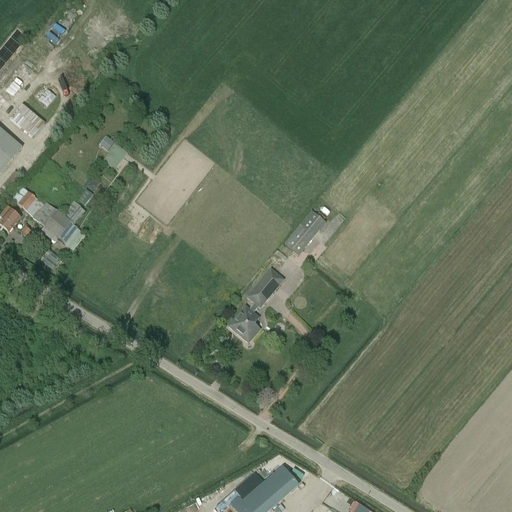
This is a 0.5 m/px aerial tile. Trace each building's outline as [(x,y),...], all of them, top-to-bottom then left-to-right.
[(0,70),(26,37),(15,29),(0,48),(0,70)] [(14,83),(7,92),(13,98),(21,89),(14,83)] [(48,90),(39,101),(48,107),(56,97),(48,90)] [(32,140),(46,125),(24,105),(10,119),(32,140)] [(0,177),(23,146),(0,128),(0,177)] [(108,152),(114,144),(108,139),(101,147),(108,152)] [(116,145),(104,161),(116,170),(128,153),(116,145)] [(16,173),(0,190),(0,192),(3,195),(20,177),(16,173)] [(85,206),(94,196),(87,190),(78,199),(85,206)] [(36,198),(28,192),(19,203),(19,204),(18,205),(26,211),(36,198)] [(65,214),(76,224),(86,212),(75,202),(65,214)] [(299,256),(333,216),(319,204),(285,244),(299,256)] [(0,223),(9,232),(22,217),(11,209),(0,222),(1,222),(0,223)] [(49,252),(42,261),(54,269),(61,260),(49,252)] [(255,324),(260,319),(253,314),(258,308),(260,309),(284,281),(271,270),(247,298),(255,305),(249,311),(246,307),(232,324),(228,328),(249,346),(261,332),(255,326),(255,324)] [(282,468),(243,503),(239,499),(231,506),(235,511),(269,511),(299,486),(282,468)]
